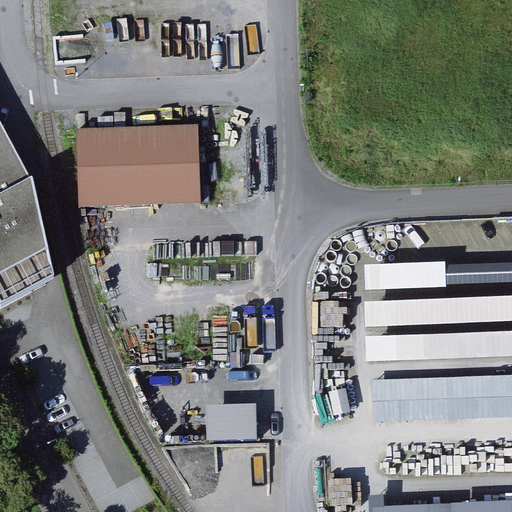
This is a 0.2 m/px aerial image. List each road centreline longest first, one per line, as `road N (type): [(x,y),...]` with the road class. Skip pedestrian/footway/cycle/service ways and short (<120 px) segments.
road 1 (residential): [(17,0),(19,58),(29,80),(48,90),(292,88)]
road 2 (residential): [(297,206),(301,511)]
road 3 (residential): [(297,206),(511,199)]
road 4 (residential): [(0,401),(58,511)]
